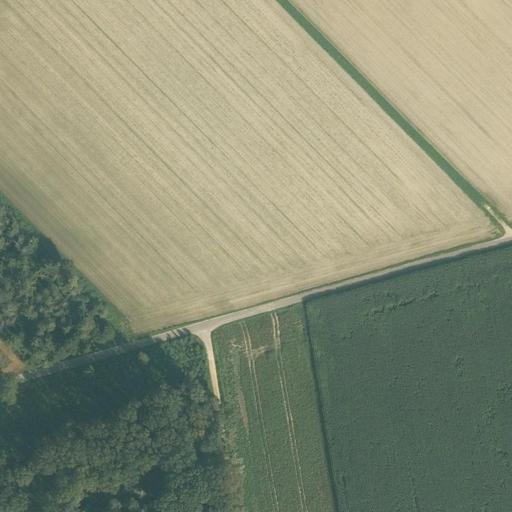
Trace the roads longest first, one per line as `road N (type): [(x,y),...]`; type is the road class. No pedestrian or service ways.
road 1 (unclassified): [(0,383),(511,238)]
road 2 (track): [(280,0),(511,233)]
road 3 (track): [(203,326),(236,511)]
